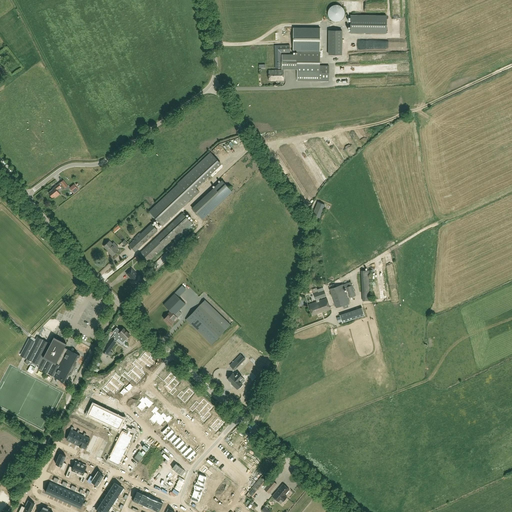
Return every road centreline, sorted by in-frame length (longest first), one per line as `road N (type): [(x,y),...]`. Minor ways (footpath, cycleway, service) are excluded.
road 1 (unclassified): [(24,195),(66,166),(105,161),(210,86),(216,68),(206,0)]
road 2 (track): [(210,86),(226,98),(303,226),(307,264),(288,337)]
road 3 (track): [(511,319),(452,345),(428,379),(273,445)]
road 4 (tertiary): [(117,302),(24,195)]
road 5 (residential): [(83,458),(59,446),(33,489),(71,511)]
